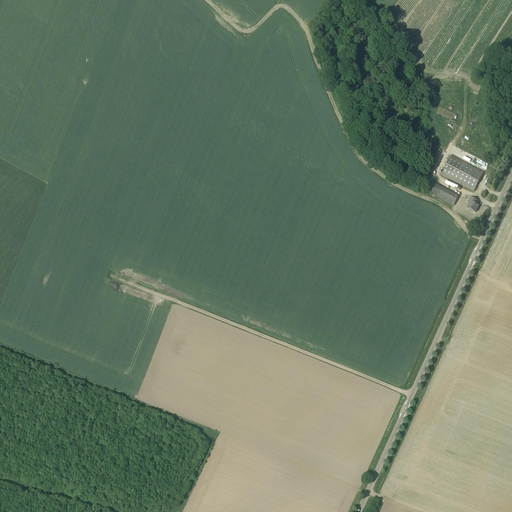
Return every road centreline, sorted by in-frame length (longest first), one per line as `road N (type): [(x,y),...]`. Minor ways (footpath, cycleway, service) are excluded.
road 1 (track): [(482,239),(454,211),(396,185),(364,159),(303,24),(286,7),(275,5),(249,33),(208,0)]
road 2 (unclassified): [(358,511),(511,174)]
road 3 (track): [(411,394),(111,276)]
road 4 (track): [(173,511),(209,446),(208,433),(0,347)]
